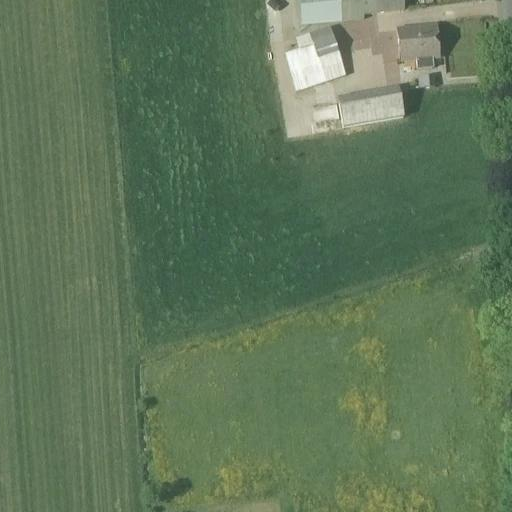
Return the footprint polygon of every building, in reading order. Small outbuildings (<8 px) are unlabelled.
[(299,0),(302,27),(363,22),(362,16),(402,13),(401,0),(299,0)] [(436,28),(411,30),(396,32),(399,64),(414,63),(415,72),(431,71),(430,61),(439,61),(436,28)] [(298,92),(346,77),(330,30),(298,41),(301,52),(286,57),(298,92)] [(416,79),(417,90),(434,89),(433,77),(416,79)] [(344,129),(403,118),(399,95),(340,105),(344,129)]
